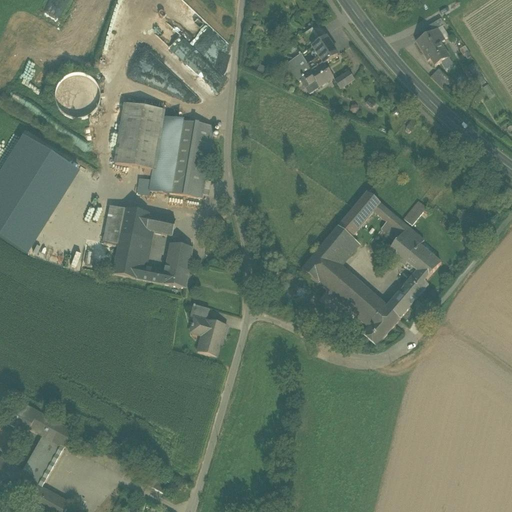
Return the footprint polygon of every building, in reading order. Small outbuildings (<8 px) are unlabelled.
[(128,27),(147,5),(155,12),(158,13),(157,16),(185,41),(200,46),(199,49),(210,53),(213,49),(215,46),(219,48),(223,43),(221,42),(173,0),(130,0),(116,16),(114,22),(128,27)] [(429,29),(432,35),(433,34),(438,31),(445,27),(442,21),(429,29)] [(312,29),(303,35),(310,46),(319,40),(312,29)] [(444,42),(438,31),(433,34),(439,44),(440,44),(444,42)] [(130,63),(160,88),(171,75),(194,94),(202,84),(193,76),(196,73),(184,63),(186,60),(190,63),(198,54),(182,41),(173,52),(149,33),(139,46),(142,49),(130,63)] [(431,61),(435,67),(449,59),(440,44),(439,44),(433,34),(432,35),(416,44),(427,63),(431,61)] [(312,49),(317,57),(324,66),(324,67),(338,58),(325,40),(312,49)] [(32,81),(44,86),(58,52),(46,48),(32,81)] [(287,65),(299,83),(301,82),(304,80),(303,80),(312,74),(307,67),(300,56),(287,65)] [(312,74),(324,66),(317,57),(315,58),(316,61),(307,67),(312,74)] [(303,80),(304,80),(308,87),(315,83),(319,90),(333,80),(324,67),(324,66),(312,74),(303,80)] [(430,79),(442,91),(450,83),(438,71),(430,79)] [(334,84),(340,92),(354,82),(349,74),(334,84)] [(82,77),(73,77),(64,81),(59,86),(55,93),(55,103),(57,110),(65,118),(73,121),(82,121),(89,118),(95,113),(100,103),(99,94),(97,88),(90,81),(82,77)] [(310,96),(319,90),(315,83),(308,87),(304,80),(301,82),(310,96)] [(144,171),(154,173),(163,120),(164,113),(125,107),(115,166),(144,171)] [(181,123),(163,120),(154,173),(153,178),(150,193),(169,196),(181,123)] [(169,196),(201,201),(202,196),(204,183),(213,129),(181,123),(169,196)] [(23,139),(0,175),(0,240),(27,258),(79,175),(23,139)] [(301,273),(318,287),(337,265),(355,244),(355,243),(351,240),(373,214),(386,225),(381,231),(396,244),(387,254),(404,269),(420,248),(419,248),(424,243),(390,214),(367,195),(301,273)] [(404,221),(412,228),(426,210),(419,204),(404,221)] [(103,244),(118,247),(126,212),(110,208),(103,244)] [(149,216),(126,212),(118,247),(113,277),(162,286),(165,274),(161,273),(162,270),(157,269),(156,272),(146,270),(138,269),(143,248),(151,249),(154,234),(172,238),(175,223),(149,217),(149,216)] [(210,228),(216,233),(224,225),(218,219),(210,228)] [(337,265),(342,270),(360,248),(355,244),(337,265)] [(165,270),(188,274),(193,250),(170,246),(165,270)] [(146,270),(151,249),(143,248),(138,269),(146,270)] [(404,289),(416,301),(428,288),(424,284),(441,265),(420,248),(404,269),(414,277),(404,289)] [(318,287),(324,292),(343,270),(342,270),(337,265),(318,287)] [(162,286),(186,291),(188,274),(165,270),(165,274),(162,286)] [(387,308),(343,270),(324,292),(328,295),(359,322),(368,330),(387,308)] [(404,289),(398,295),(411,307),(416,301),(404,289)] [(351,331),(359,322),(328,295),(320,304),(351,331)] [(400,320),(411,307),(398,295),(387,308),(400,320)] [(194,320),(206,323),(209,311),(193,307),(190,319),(194,320)] [(362,337),(375,349),(400,320),(387,308),(368,330),(362,337)] [(197,354),(216,359),(222,337),(225,337),(227,329),(206,323),(194,320),(191,331),(203,334),(197,354)] [(64,451),(73,435),(27,409),(24,415),(17,411),(8,426),(27,437),(30,432),(42,439),(23,474),(0,461),(0,485),(22,498),(20,502),(38,511),(66,511),(70,506),(39,489),(31,484),(53,445),(61,449),(64,451)] [(31,484),(39,489),(61,449),(53,445),(31,484)] [(57,457),(42,487),(46,489),(61,458),(57,457)] [(148,488),(164,497),(170,486),(154,477),(148,488)]
